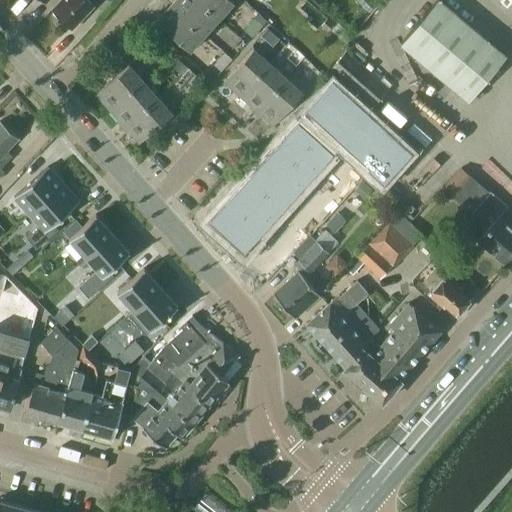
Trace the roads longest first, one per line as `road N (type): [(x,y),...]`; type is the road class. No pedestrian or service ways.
road 1 (secondary): [(266,417),(258,334),(240,302),(54,94)]
road 2 (residential): [(266,417),(171,490),(0,443)]
road 3 (primary): [(350,511),(511,323)]
road 4 (residential): [(54,94),(137,0)]
road 5 (secondary): [(340,511),(294,465),(266,417)]
